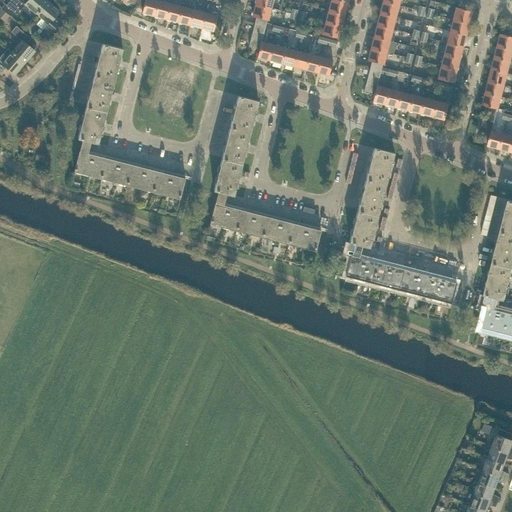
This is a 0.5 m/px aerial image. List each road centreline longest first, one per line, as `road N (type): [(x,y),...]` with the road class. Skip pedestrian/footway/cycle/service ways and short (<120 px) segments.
road 1 (residential): [(146,34),(123,133),(198,153),(214,93)]
road 2 (residential): [(351,145),(336,205),(261,184),(281,86)]
road 3 (residential): [(486,194),(471,254),(395,235),(418,141)]
road 4 (residential): [(489,1),(451,153)]
road 5 (residential): [(0,103),(31,83),(94,12)]
